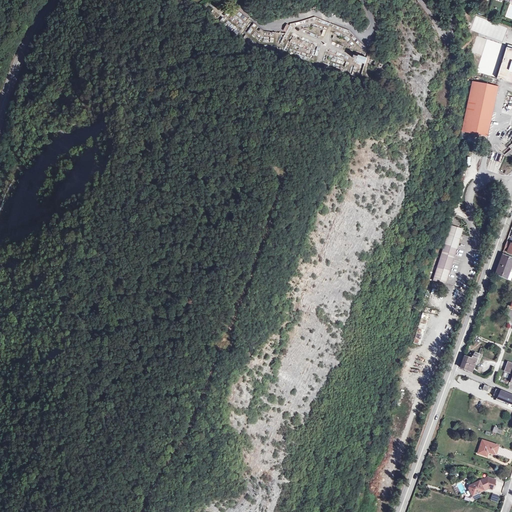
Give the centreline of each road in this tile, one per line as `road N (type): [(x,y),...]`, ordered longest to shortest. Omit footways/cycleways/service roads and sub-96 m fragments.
road 1 (motorway): [(222,511),(123,352),(0,207)]
road 2 (motorway): [(0,250),(109,365),(196,511)]
road 3 (primary): [(511,200),(451,368)]
road 4 (primary): [(451,368),(399,511)]
road 5 (tertiary): [(56,0),(18,60),(0,116)]
